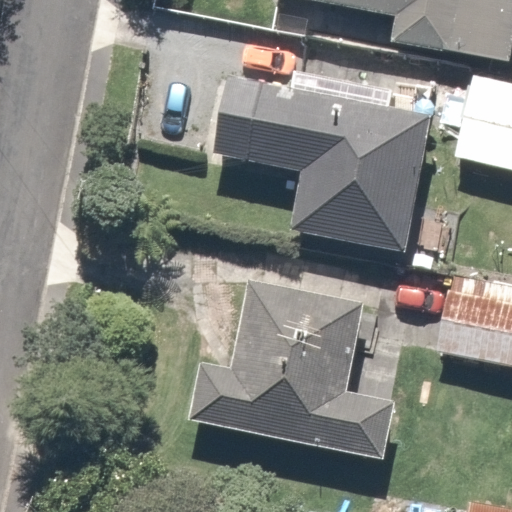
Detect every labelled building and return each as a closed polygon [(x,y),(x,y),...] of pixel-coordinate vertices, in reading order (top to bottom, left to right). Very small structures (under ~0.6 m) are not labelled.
[(318,0),(387,11),(383,34),(503,53),(511,0),(318,0)] [(430,100),(275,71),(217,60),(200,149),(289,165),(277,229),(402,252),(430,100)] [(511,69),(462,61),(445,158),(511,169),(511,69)] [(511,280),(438,269),(425,359),(511,371),(511,280)] [(194,275),(171,414),(376,448),(386,390),(348,384),(362,302),(194,275)] [(511,511),(511,498),(449,491),(445,511),(511,511)]
